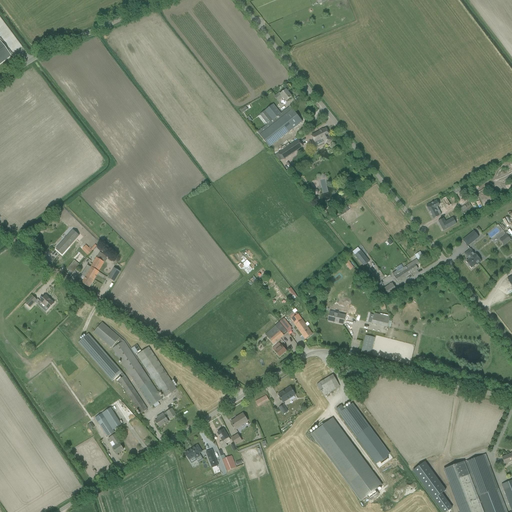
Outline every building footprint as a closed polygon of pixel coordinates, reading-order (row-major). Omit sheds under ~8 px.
[(0,64),(11,56),(0,41),(0,64)] [(283,98),(286,101),(292,97),(286,90),(281,94),(280,93),(275,97),(278,101),(283,98)] [(257,133),(270,148),(302,122),(290,107),(281,114),(273,105),(260,115),(268,125),(257,133)] [(323,138),(325,144),(331,141),(329,136),(329,135),(326,129),(312,135),(316,142),(323,138)] [(278,153),(283,161),(303,147),(298,139),(291,144),(289,141),(284,144),(286,148),(278,153)] [(452,190),(455,195),(462,191),(459,186),(452,190)] [(437,201),(427,207),(434,220),(439,217),(439,218),(442,216),(438,208),(440,207),(437,201)] [(443,218),(438,221),(443,231),(456,224),(456,223),(456,224),(453,219),(453,218),(445,222),(443,218)] [(56,249),(62,255),(79,236),(73,230),(56,249)] [(474,232),(463,241),(467,246),(478,237),(474,232)] [(499,240),(504,246),(511,240),(509,238),(506,235),(502,238),(499,240)] [(82,249),(88,255),(92,251),(86,245),(82,249)] [(476,264),(477,265),(481,261),(476,255),(475,255),(470,250),(465,254),(469,260),(466,262),(468,264),(467,264),(469,267),(470,266),(471,268),(476,264)] [(363,266),(369,262),(361,251),(355,255),(363,266)] [(415,255),(420,262),(425,258),(420,252),(415,255)] [(85,277),(82,283),(89,288),(92,283),(99,272),(98,272),(104,263),(96,258),(91,267),(87,265),(84,270),(82,275),(85,277)] [(242,264),(246,268),(251,263),(247,259),(242,264)] [(74,260),(67,270),(73,274),(80,265),(74,260)] [(406,267),(411,274),(418,269),(416,266),(419,264),(417,260),(406,267)] [(392,274),(398,282),(411,274),(406,267),(398,272),(397,271),(392,274)] [(108,278),(114,282),(120,272),(114,268),(108,278)] [(384,288),(388,295),(397,290),(392,283),(384,288)] [(40,301),(49,309),(54,303),(46,296),(40,301)] [(26,304),(30,307),(37,300),(33,297),(26,304)] [(269,309),(265,312),(271,320),(275,317),(269,309)] [(328,321),(343,325),(345,316),(330,312),(328,321)] [(387,328),(390,317),(374,313),(371,324),(387,328)] [(292,319),(291,319),(297,327),(302,335),(305,339),(311,335),(312,334),(309,330),(303,322),(298,315),(295,316),(292,319)] [(112,349),(151,407),(162,399),(124,341),(102,323),(93,333),(111,348),(119,340),(122,342),(112,349)] [(269,339),(274,344),(284,335),(279,331),(269,339)] [(118,381),(141,414),(147,409),(125,376),(88,334),(78,343),(112,382),(114,379),(116,381),(122,376),(123,377),(118,381)] [(371,354),(375,337),(366,335),(361,352),(371,354)] [(273,349),(280,357),(283,354),(286,351),(282,346),(280,347),(278,344),(273,349)] [(177,389),(149,347),(137,355),(165,397),(177,389)] [(317,384),(324,396),(340,387),(333,375),(317,384)] [(278,395),(283,403),(295,395),(290,387),(278,395)] [(256,402),(258,406),(269,400),(266,396),(256,402)] [(341,405),(336,410),(339,414),(376,464),(380,462),(380,463),(381,465),(388,460),(386,457),(390,454),(353,404),(344,410),(341,405)] [(279,408),(283,415),(288,412),(283,405),(279,408)] [(158,420),(155,421),(156,423),(159,427),(168,422),(167,419),(169,417),(171,419),(176,416),(174,411),(172,409),(166,412),(164,414),(163,414),(157,418),(158,420)] [(234,426),(236,430),(240,427),(248,421),(243,414),(237,417),(237,418),(231,422),(233,426),(234,426)] [(98,422),(107,437),(114,433),(105,417),(98,422)] [(311,434),(361,501),(382,485),(333,418),(311,434)] [(219,443),(223,449),(227,446),(225,443),(230,440),(223,429),(217,433),(223,441),(219,443)] [(113,448),(117,454),(124,450),(120,444),(114,434),(108,438),(111,442),(113,441),(116,446),(113,448)] [(232,438),(236,445),(242,441),(237,434),(232,438)] [(198,445),(185,453),(192,464),(197,460),(196,458),(200,455),(199,454),(202,452),(198,445)] [(212,450),(206,452),(211,465),(217,463),(212,450)] [(221,456),(227,471),(236,467),(232,456),(225,458),(224,455),(223,455),(221,450),(219,451),(221,456)] [(502,457),(504,464),(511,461),(511,452),(511,453),(511,454),(502,457)] [(511,511),(511,480),(502,484),(511,511),(507,511),(485,454),(464,462),(444,469),(460,511),(511,511)] [(413,471),(443,511),(445,511),(452,507),(441,493),(445,490),(425,462),(413,471)]
